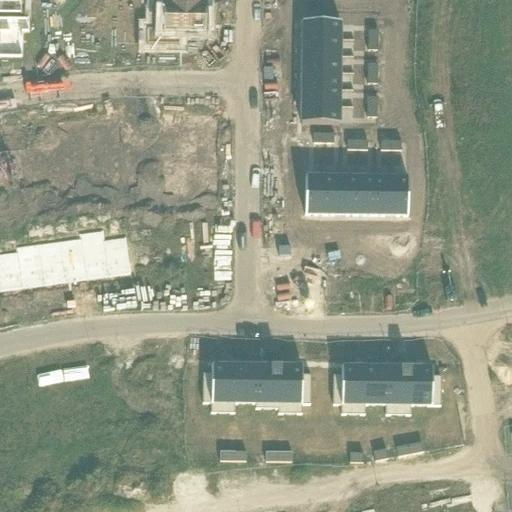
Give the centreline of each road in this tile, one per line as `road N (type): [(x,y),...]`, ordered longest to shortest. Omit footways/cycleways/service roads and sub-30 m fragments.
road 1 (residential): [(511,316),(417,327),(243,326)]
road 2 (residential): [(0,104),(73,91),(244,90)]
road 3 (residential): [(243,326),(121,328),(0,348)]
road 4 (residential): [(243,326),(244,90)]
